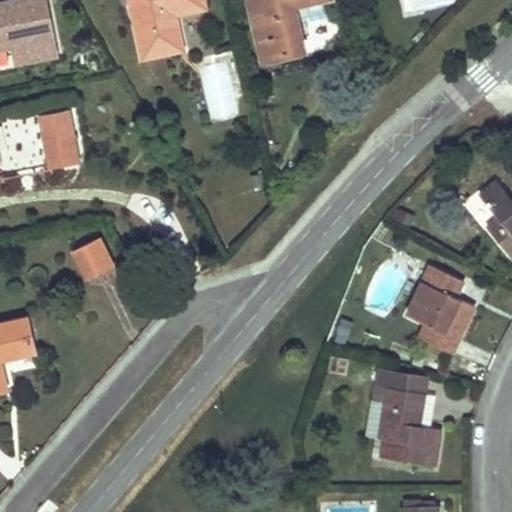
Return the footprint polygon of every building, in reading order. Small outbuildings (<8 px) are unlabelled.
[(11,0),(4,1),(0,2),(0,46),(12,44),(17,67),(55,60),(52,44),(54,44),(45,0),(11,0)] [(206,8),(204,0),(130,0),(143,58),(183,50),(177,15),(206,8)] [(323,0),(248,0),(261,54),(303,44),(296,7),(323,0)] [(304,51),(303,44),(261,54),(262,60),(304,51)] [(82,163),(71,108),(41,114),(50,168),(82,163)] [(511,200),(497,182),(480,196),(498,219),(487,229),(511,257),(511,200)] [(114,264),(98,234),(71,249),(88,279),(114,264)] [(427,325),(421,337),(452,352),(464,327),(475,306),(457,297),(464,281),(431,265),(429,269),(435,272),(428,284),(423,281),(407,315),(427,325)] [(429,269),(423,281),(428,284),(435,272),(429,269)] [(37,351),(28,318),(0,324),(0,392),(9,390),(2,360),(37,351)] [(431,377),(381,370),(378,387),(413,392),(428,395),(431,377)] [(408,424),(413,392),(378,387),(376,403),(385,404),(389,405),(387,421),(383,421),(380,439),(386,440),(383,457),(435,465),(438,446),(440,429),(422,426),(408,424)] [(422,426),(428,395),(413,392),(408,424),(422,426)] [(376,403),(372,402),(367,437),(380,439),(383,421),(385,404),(376,403)] [(55,511),(58,509),(47,499),(35,511),(55,511)] [(439,511),(440,506),(438,506),(423,506),(422,502),(422,500),(404,501),(404,511),(439,511)]
